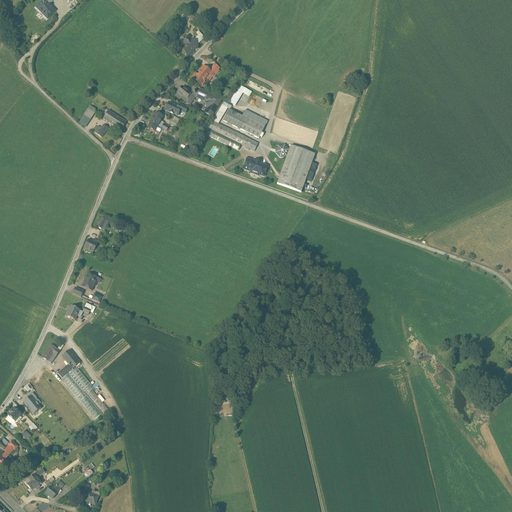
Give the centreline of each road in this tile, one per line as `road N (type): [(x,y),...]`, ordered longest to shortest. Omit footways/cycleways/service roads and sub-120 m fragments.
road 1 (residential): [(115,161),(26,374),(0,411)]
road 2 (residential): [(253,0),(142,114),(115,161)]
